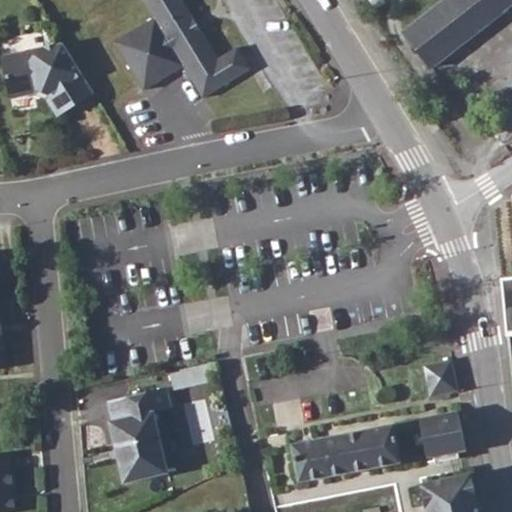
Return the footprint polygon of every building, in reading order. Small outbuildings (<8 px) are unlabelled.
[(143,0),(155,18),(116,43),(145,90),(184,67),(203,98),(251,69),(238,48),(219,60),(182,0),(143,0)] [(511,0),(433,0),(437,4),(392,39),(421,74),(469,38),(470,39),(474,36),(473,34),(493,18),(495,20),(498,18),(497,16),(511,3),(511,0)] [(94,93),(64,44),(3,57),(11,99),(36,94),(38,90),(49,94),(47,99),(58,116),(94,93)] [(38,90),(36,94),(47,99),(49,94),(38,90)] [(458,390),(452,360),(425,366),(431,396),(458,390)] [(209,365),(173,373),(176,389),(213,381),(209,365)] [(167,388),(108,402),(112,421),(110,422),(124,484),(169,474),(155,412),(172,408),(167,388)] [(468,457),(460,412),(420,420),(428,458),(451,453),(452,460),(460,458),(468,457)] [(402,463),(394,421),(334,432),(292,440),(299,483),(402,463)] [(10,455),(0,455),(0,511),(15,511),(13,488),(16,488),(14,470),(12,471),(10,455)] [(480,511),(472,474),(464,475),(422,485),(427,511),(480,511)]
